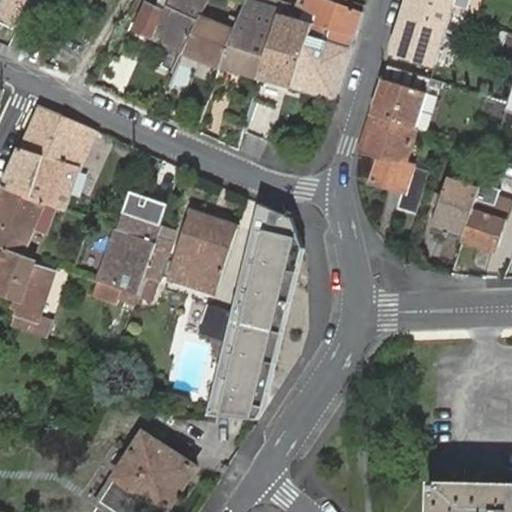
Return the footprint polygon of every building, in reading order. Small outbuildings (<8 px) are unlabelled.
[(6,0),(4,7),(0,15),(0,22),(15,29),(26,0),(6,0)] [(154,37),(183,52),(198,19),(200,20),(201,17),(207,6),(210,0),(170,0),(165,11),(158,8),(147,2),(135,28),(154,37)] [(282,7),(256,0),(248,0),(246,6),(241,19),(235,34),(222,67),(262,78),(280,13),(282,7)] [(363,13),(330,0),(308,0),(305,11),(307,12),(320,17),(318,23),(314,22),(310,35),(352,49),(363,13)] [(408,0),(393,51),(436,64),(452,16),(456,0),(408,0)] [(456,0),(452,16),(461,19),(463,13),(466,0),(456,0)] [(293,3),(284,1),(282,7),(280,13),(289,15),(293,3)] [(183,52),(222,67),(235,34),(241,19),(207,6),(201,17),(200,20),(198,19),(183,52)] [(320,17),(307,12),(304,19),(314,22),(318,23),(320,17)] [(336,100),(352,49),(310,35),(314,22),(304,19),(289,15),(280,13),(262,78),(255,98),(263,100),(269,80),(293,87),(336,100)] [(416,128),(417,128),(428,92),(433,78),(389,65),(385,79),(374,114),(416,128)] [(82,167),(97,131),(40,105),(21,147),(45,155),(82,167)] [(374,114),(362,151),(381,156),(373,182),(404,192),(400,208),(416,214),(429,174),(413,168),(414,166),(406,163),(416,128),(374,114)] [(45,155),(21,147),(3,187),(32,197),(45,155)] [(68,211),(82,167),(45,155),(32,197),(47,203),(68,211)] [(433,228),(464,239),(478,197),(484,181),(452,171),(444,197),(441,204),(437,218),(433,228)] [(47,203),(32,197),(3,187),(0,193),(0,245),(24,254),(47,203)] [(478,197),(464,239),(498,250),(511,208),(511,199),(500,196),(497,204),(478,197)] [(228,343),(211,414),(260,418),(275,396),(302,355),(309,328),(308,255),(303,242),(296,246),(278,242),(282,230),(287,214),(261,203),(236,311),(228,343)] [(240,225),(193,209),(169,278),(217,294),(240,225)] [(163,226),(125,212),(118,229),(158,243),(159,239),(163,226)] [(123,288),(140,294),(147,275),(158,243),(118,229),(100,280),(123,288)] [(158,243),(147,275),(161,280),(173,243),(159,239),(158,243)] [(14,325),(34,332),(38,321),(39,317),(55,272),(38,266),(24,261),(27,255),(24,254),(0,245),(0,294),(17,300),(14,308),(19,310),(18,314),(14,325)] [(161,280),(147,275),(140,294),(154,299),(161,280)] [(120,297),(137,303),(140,294),(123,288),(120,297)] [(203,337),(228,343),(236,311),(211,305),(203,337)] [(54,322),(39,317),(38,321),(34,332),(49,337),(54,322)] [(186,341),(174,382),(197,389),(209,347),(186,341)] [(105,372),(99,370),(97,375),(102,378),(99,387),(109,391),(113,380),(103,377),(105,372)] [(168,511),(198,466),(146,432),(102,500),(120,511),(168,511)] [(511,511),(511,483),(480,483),(466,483),(433,482),(432,511),(511,511)]
